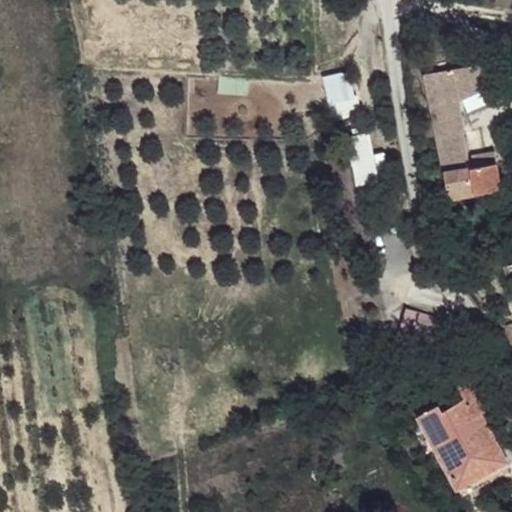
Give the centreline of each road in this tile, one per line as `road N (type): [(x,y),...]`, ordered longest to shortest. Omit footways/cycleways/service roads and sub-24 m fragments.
road 1 (unclassified): [(511,350),(433,250),(395,138),(376,0)]
road 2 (unknown): [(377,6),(511,20)]
